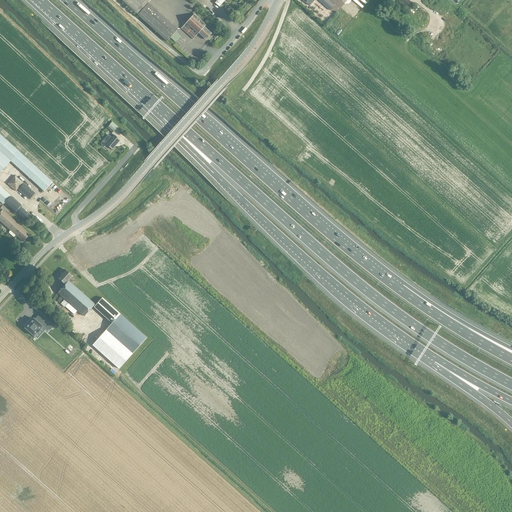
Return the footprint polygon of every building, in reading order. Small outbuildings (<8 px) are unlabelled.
[(120,0),(138,15),(138,16),(167,42),(178,30),(148,4),(145,1),(146,0),(120,0)] [(318,0),(330,11),(335,6),(327,0),(318,0)] [(408,12),(414,5),(408,0),(396,0),(396,1),(408,12)] [(401,25),(406,19),(394,8),(389,14),(401,25)] [(205,40),(211,33),(204,27),(206,25),(195,14),(181,28),(193,39),(198,34),(205,40)] [(176,42),(181,36),(177,32),(172,38),(176,42)] [(44,191),(52,182),(0,134),(0,172),(11,161),(44,191)] [(112,149),(120,140),(114,135),(106,144),(112,149)] [(16,191),(23,183),(15,176),(8,184),(16,191)] [(30,200),(35,194),(24,183),(18,190),(30,200)] [(22,205),(7,192),(0,185),(0,199),(15,213),(16,212),(26,222),(31,216),(21,206),(22,205)] [(0,220),(23,241),(29,234),(3,210),(0,213),(0,220)] [(84,316),(95,304),(70,282),(72,280),(71,279),(73,277),(65,269),(58,277),(66,284),(58,293),(84,316)] [(113,375),(147,338),(120,314),(102,298),(94,307),(112,323),(87,351),(113,375)] [(44,325),(50,330),(54,326),(44,317),(39,323),(34,319),(31,322),(28,325),(25,328),(34,336),(37,333),(40,330),(43,326),(42,326),(44,325)]
